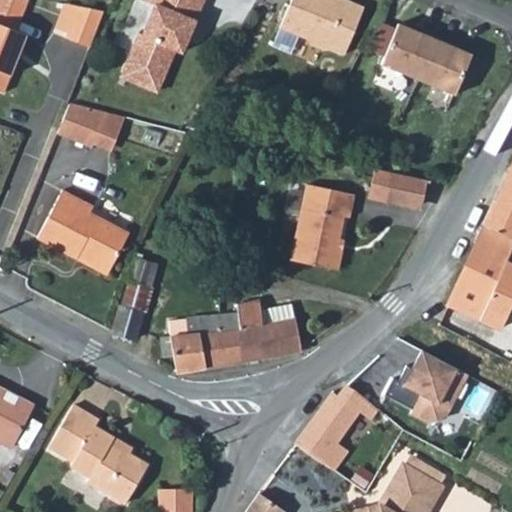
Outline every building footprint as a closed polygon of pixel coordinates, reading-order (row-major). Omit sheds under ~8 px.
[(20,0),(0,0),(0,91),(0,92),(23,32),(10,28),(20,0)] [(204,0),(146,0),(146,3),(155,7),(143,37),(139,35),(122,79),(158,94),(175,51),(182,54),(187,41),(183,39),(190,22),(195,24),(204,0)] [(290,0),(279,28),(307,39),(309,45),(322,50),(327,48),(344,54),(363,7),(346,0),(290,0)] [(104,13),(64,4),(56,27),(66,31),(63,39),(89,47),(104,13)] [(183,39),(187,41),(195,24),(190,22),(183,39)] [(420,32),(397,23),(381,64),(455,94),(471,53),(449,44),(450,42),(421,30),(420,32)] [(68,105),(56,135),(92,147),(105,114),(68,105)] [(368,199),(385,203),(393,177),(376,172),(368,199)] [(511,177),(506,175),(476,241),(511,259),(511,251),(511,248),(511,177)] [(413,210),(429,185),(393,177),(385,203),(413,210)] [(354,195),(312,185),(309,184),(289,262),(334,274),(340,253),(335,252),(337,241),(343,218),(348,219),(354,195)] [(86,259),(110,271),(129,234),(91,213),(94,207),(62,191),(37,239),(78,260),(81,252),(88,256),(86,259)] [(335,252),(340,253),(343,242),(337,241),(335,252)] [(497,329),(511,297),(511,259),(476,241),(446,304),(497,329)] [(108,275),(110,271),(86,259),(88,256),(81,252),(78,260),(108,275)] [(143,256),(135,254),(127,281),(151,288),(157,265),(142,261),(143,256)] [(120,306),(143,313),(151,288),(127,281),(120,306)] [(245,363),(300,351),(291,304),(260,309),(259,302),(237,306),(237,314),(245,363)] [(118,306),(111,333),(135,339),(143,313),(120,306),(118,306)] [(177,374),(245,363),(237,314),(186,320),(188,334),(170,336),(160,338),(162,359),(174,358),(177,374)] [(168,322),(170,336),(188,334),(186,320),(168,322)] [(470,376),(422,352),(412,371),(407,368),(399,385),(393,382),(386,396),(416,411),(413,416),(431,424),(448,420),(470,376)] [(350,387),(344,386),(337,395),(331,392),(296,440),(322,462),(333,471),(346,450),(336,443),(358,413),(367,400),(350,387)] [(32,404),(19,398),(10,416),(0,410),(0,398),(4,390),(0,388),(0,445),(9,450),(32,404)] [(0,410),(10,416),(19,398),(4,390),(0,398),(0,410)] [(378,409),(367,400),(358,413),(369,421),(378,409)] [(83,480),(126,506),(149,467),(127,453),(130,448),(95,426),(97,422),(74,409),(49,449),(72,463),(66,473),(81,482),(83,480)] [(322,462),(296,440),(276,464),(303,486),(322,462)] [(380,506),(352,511),(425,511),(430,505),(445,476),(420,462),(415,471),(402,465),(380,506)] [(158,511),(191,511),(192,491),(158,490),(158,511)] [(277,511),(255,493),(244,511),(277,511)]
